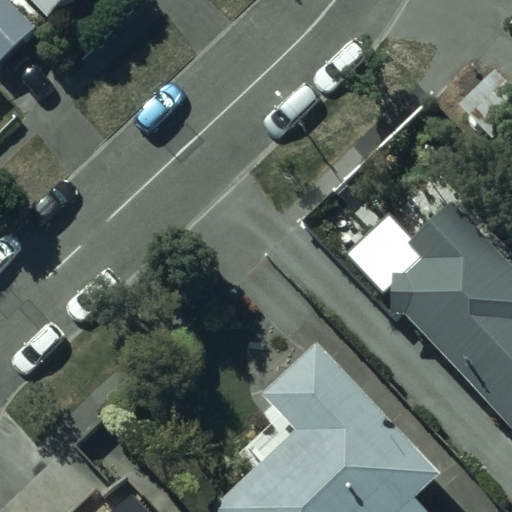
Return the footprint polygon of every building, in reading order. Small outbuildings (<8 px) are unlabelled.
[(0,0),(0,69),(37,33),(4,0),(0,0)] [(27,0),(48,21),(68,0),(27,0)] [(511,272),(452,208),(431,226),(425,220),(402,240),(424,265),(410,279),(390,279),(391,320),(406,319),(511,433),(511,272)] [(441,480),(318,348),(262,400),(295,437),(214,511),(421,511),(415,505),(441,480)] [(154,511),(127,483),(106,502),(100,495),(82,511),(154,511)]
